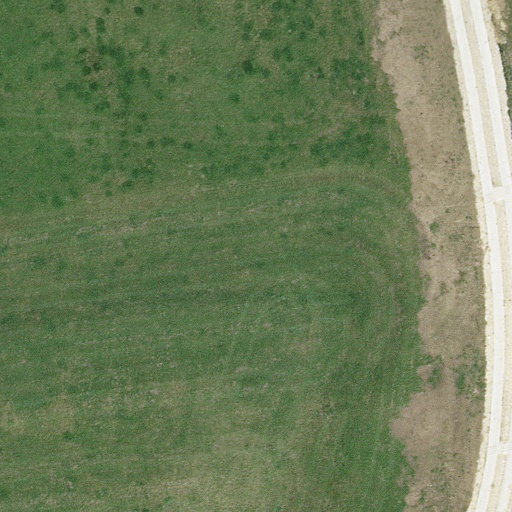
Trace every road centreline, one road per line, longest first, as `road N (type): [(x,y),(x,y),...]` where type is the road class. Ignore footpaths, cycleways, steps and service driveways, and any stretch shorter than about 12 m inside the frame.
road 1 (track): [(457,0),(497,197),(511,380)]
road 2 (track): [(511,387),(486,511)]
